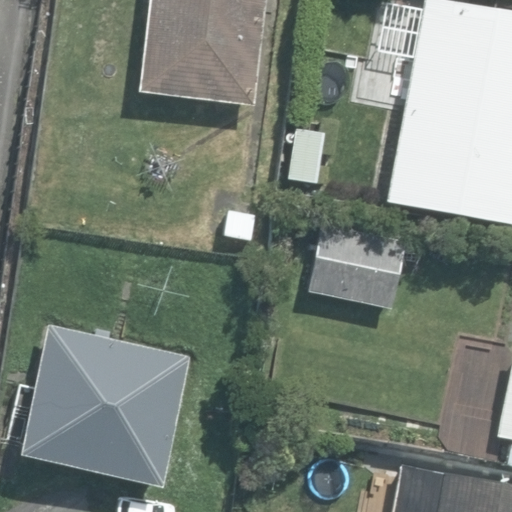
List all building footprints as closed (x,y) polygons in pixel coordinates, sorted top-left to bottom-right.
[(146,0),(136,93),(248,106),(260,0),(146,0)] [(511,15),(431,0),(420,0),(420,5),(400,2),(390,53),(409,56),(395,130),(372,125),(377,98),(338,91),(332,121),(295,114),(283,181),(366,196),(366,193),(383,196),(381,204),(511,228),(511,15)] [(343,83),(348,55),(298,47),(294,75),(343,83)] [(254,219),(218,213),(213,238),(249,245),(254,219)] [(305,290),(387,309),(403,242),(320,223),(305,290)] [(15,455),(156,488),(186,356),(46,323),(15,455)] [(511,353),(510,353),(492,438),(507,441),(502,465),(511,467),(511,353)] [(511,511),(511,483),(400,462),(390,511),(511,511)]
